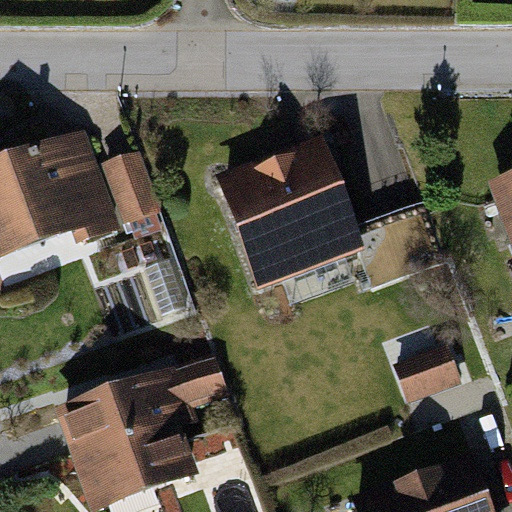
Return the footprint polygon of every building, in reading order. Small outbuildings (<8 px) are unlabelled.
[(84,130),(0,159),(0,254),(72,230),(77,244),(120,229),(84,130)] [(214,174),(257,290),(357,253),(362,251),(355,232),(320,136),(214,174)] [(137,153),(103,165),(123,222),(158,210),(137,153)] [(511,178),(487,186),(511,260),(511,178)] [(357,253),(372,293),(445,267),(423,207),(355,232),(362,251),(357,253)] [(446,349),(394,369),(409,410),(462,390),(446,349)] [(207,356),(51,414),(66,454),(88,511),(92,511),(195,474),(173,415),(222,396),(207,356)] [(490,511),(469,456),(346,501),(350,511),(490,511)]
